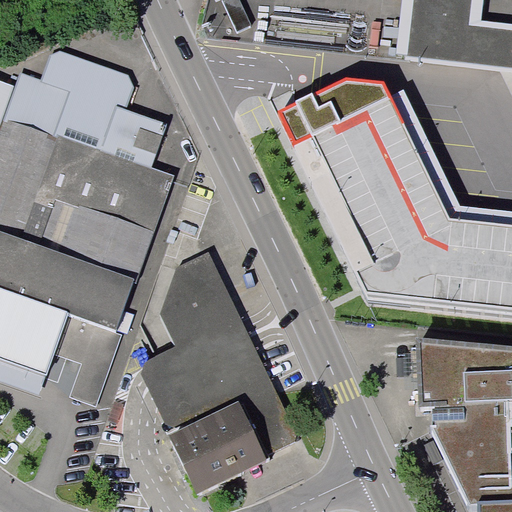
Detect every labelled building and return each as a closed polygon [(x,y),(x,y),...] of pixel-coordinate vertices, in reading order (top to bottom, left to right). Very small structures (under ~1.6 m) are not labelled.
[(482,0),(405,0),(398,62),(511,73),(511,33),(479,30),(482,0)] [(15,93),(0,87),(0,296),(66,321),(51,357),(81,368),(71,401),(98,411),(176,181),(147,175),(162,138),(155,135),(158,126),(125,115),(133,87),(54,60),(46,88),(23,77),(15,93)] [(366,287),(511,303),(511,231),(450,225),(384,91),(304,130),(369,261),(366,287)] [(172,441),(181,460),(198,495),(267,455),(295,442),(297,435),(208,253),(177,269),(160,317),(175,350),(155,359),(187,424),(198,419),(202,426),(172,441)] [(436,430),(431,430),(469,511),(475,511),(511,511),(511,355),(418,348),(421,410),(435,409),(435,413),(432,414),(434,426),(436,426),(436,430)]
